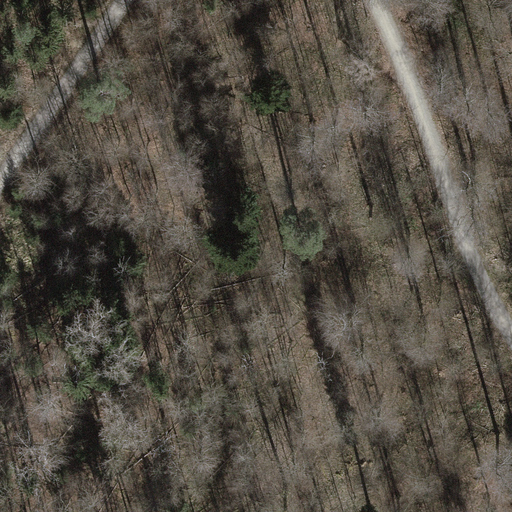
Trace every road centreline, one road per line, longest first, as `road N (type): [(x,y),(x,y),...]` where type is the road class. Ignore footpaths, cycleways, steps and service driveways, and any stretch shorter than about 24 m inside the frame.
road 1 (track): [(511,331),(471,256),(375,0)]
road 2 (track): [(0,183),(123,0)]
